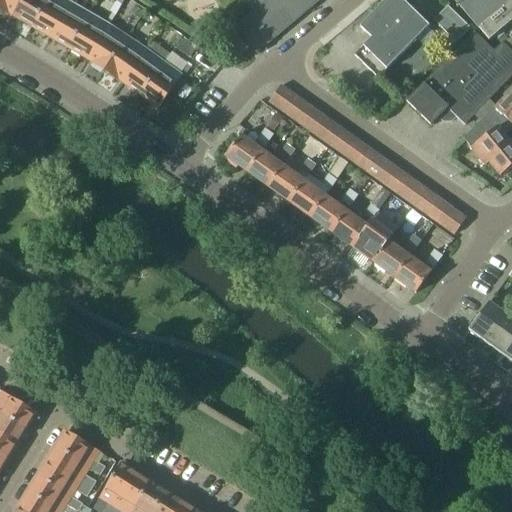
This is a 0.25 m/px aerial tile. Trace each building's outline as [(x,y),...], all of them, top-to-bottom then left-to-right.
[(0,0),(0,6),(15,15),(23,0),(0,0)] [(23,0),(15,15),(33,26),(48,0),(23,0)] [(52,37),(72,3),(66,0),(48,0),(33,26),(52,37)] [(248,0),(246,4),(253,13),(235,28),(257,53),(320,0),(248,0)] [(429,27),(401,0),(386,0),(360,28),(371,39),(355,56),(378,79),(429,27)] [(479,30),(489,42),(511,22),(511,0),(451,0),(478,31),(479,30)] [(113,13),(107,22),(109,24),(115,14),(122,5),(121,4),(117,1),(110,11),(113,13)] [(52,37),(70,47),(90,13),(72,3),(52,37)] [(456,43),(471,29),(448,6),(433,21),(456,43)] [(90,13),(70,47),(89,58),(108,24),(90,13)] [(107,70),(128,38),(108,24),(89,58),(93,61),(107,70)] [(431,126),(439,118),(444,122),(452,122),(456,118),(464,126),(511,76),(511,53),(502,43),(494,52),(474,33),(406,102),(431,126)] [(120,79),(124,82),(147,51),(146,50),(128,38),(107,70),(120,79)] [(124,82),(142,94),(165,63),(164,63),(170,55),(152,42),(146,50),(147,51),(124,82)] [(190,58),(197,48),(188,43),(182,52),(190,58)] [(183,75),(165,63),(142,94),(160,107),(174,88),(183,75)] [(178,95),(185,100),(192,91),(186,86),(178,95)] [(270,103),(281,110),(293,93),(282,86),(270,103)] [(511,89),(494,108),(507,120),(511,124),(511,125),(511,89)] [(281,110),(292,118),(304,101),(293,93),(281,110)] [(315,109),(304,101),(292,118),(303,126),(315,109)] [(494,108),(464,140),(486,166),(490,163),(501,176),(511,167),(511,144),(511,145),(501,133),(511,124),(507,120),(494,108)] [(326,117),(315,109),(303,126),(314,134),(326,117)] [(276,116),(266,129),(273,134),(282,120),(276,116)] [(314,134),(325,142),(337,125),(326,117),(314,134)] [(325,142),(336,149),(348,133),(337,125),(325,142)] [(257,142),(265,147),(273,136),(265,130),(257,142)] [(359,141),(348,133),(336,149),(347,157),(359,141)] [(226,156),(248,172),(263,151),(262,150),(265,147),(257,142),(255,145),(241,135),(226,156)] [(369,148),(359,141),(347,157),(357,165),(369,148)] [(278,157),(286,162),(294,151),(287,146),(278,157)] [(357,165),(367,172),(379,156),(369,148),(357,165)] [(248,172),(269,187),(284,166),(263,151),(248,172)] [(367,172),(377,179),(389,162),(379,156),(367,172)] [(299,172),(307,177),(309,176),(315,166),(307,161),(299,172)] [(389,162),(377,179),(386,186),(398,169),(389,162)] [(290,202),(305,181),(284,166),(269,187),(290,202)] [(386,186),(396,193),(408,176),(398,169),(386,186)] [(290,202),(311,217),(326,196),(325,196),(328,192),(320,187),(322,185),(309,176),(307,177),(305,181),(290,202)] [(320,187),(328,192),(336,181),(328,176),(322,185),(320,187)] [(396,193),(406,200),(418,183),(408,176),(396,193)] [(427,190),(418,183),(406,200),(415,207),(427,190)] [(415,207),(425,214),(437,197),(427,190),(415,207)] [(342,202),(349,207),(357,196),(350,191),(342,202)] [(332,232),(347,212),(326,196),(311,217),(332,232)] [(435,221),(447,204),(437,197),(425,214),(435,221)] [(435,221),(445,228),(457,211),(447,204),(435,221)] [(362,217),(370,223),(378,211),(371,206),(362,217)] [(455,235),(467,218),(457,211),(445,228),(455,235)] [(332,232),(353,247),(368,227),(347,212),(332,232)] [(390,242),(368,227),(353,247),(375,263),(390,242)] [(413,236),(405,248),(412,253),(420,242),(424,235),(417,230),(413,236)] [(402,251),(390,242),(375,263),(395,278),(410,257),(412,253),(405,248),(402,251)] [(426,263),(433,268),(442,257),(434,251),(426,263)] [(423,266),(410,257),(395,278),(417,293),(432,272),(431,272),(433,268),(426,263),(423,266)] [(469,332),(488,345),(508,316),(490,303),(469,332)] [(488,345),(506,358),(511,349),(511,319),(508,316),(488,345)] [(0,412),(26,429),(36,413),(2,392),(0,395),(0,412)] [(0,431),(17,442),(26,429),(0,412),(0,431)] [(0,454),(7,459),(17,442),(0,431),(0,454)] [(57,448),(90,469),(101,475),(105,468),(95,461),(100,453),(67,432),(57,448)] [(86,476),(90,469),(57,448),(48,463),(92,490),(96,483),(86,476)] [(39,477),(72,498),(76,491),(87,498),(92,490),(48,463),(39,477)] [(102,511),(112,511),(136,474),(121,465),(106,489),(100,499),(107,504),(102,511)] [(132,511),(150,483),(136,474),(112,511),(132,511)] [(77,511),(82,505),(72,498),(39,477),(29,492),(60,511),(63,511),(67,506),(76,511),(77,511)] [(154,511),(166,493),(150,483),(132,511),(154,511)] [(20,507),(27,511),(60,511),(29,492),(20,507)] [(173,511),(180,501),(166,493),(154,511),(173,511)] [(194,511),(195,511),(180,501),(173,511),(194,511)]
